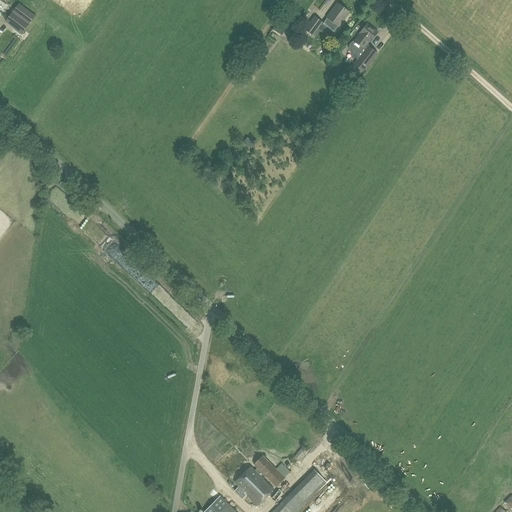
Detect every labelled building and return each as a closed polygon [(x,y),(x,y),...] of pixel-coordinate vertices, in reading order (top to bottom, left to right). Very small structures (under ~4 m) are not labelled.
[(4,21),(20,34),(36,16),(19,3),(4,21)] [(326,17),(338,26),(349,12),(337,3),(326,17)] [(275,25),(285,31),(292,22),(281,14),(275,25)] [(304,29),(312,36),(322,22),(314,16),(304,29)] [(360,34),(354,41),(363,48),(369,40),(370,41),(377,32),(367,24),(359,33),(360,34)] [(360,65),(366,68),(378,48),(372,44),(360,65)] [(353,86),(357,81),(348,73),(344,78),(353,86)] [(251,148),(254,144),(245,138),(242,142),(251,148)] [(66,205),(73,199),(59,183),(52,188),(66,205)] [(95,216),(86,224),(93,232),(102,224),(95,216)] [(96,230),(101,237),(109,230),(104,224),(96,230)] [(107,239),(118,251),(125,246),(113,234),(107,239)] [(308,450),(303,446),(294,456),(299,460),(308,450)] [(262,479),(265,476),(275,487),(284,478),(262,455),(253,464),(257,468),(254,470),(250,467),(234,482),(257,505),(273,489),(262,479)] [(313,469),(282,501),(271,511),(293,511),(297,511),(327,482),(313,469)] [(497,478),(509,488),(511,484),(511,480),(503,472),(497,478)] [(344,496),(335,489),(330,496),(339,502),(344,496)] [(355,489),(334,511),(351,511),(365,497),(355,489)] [(236,511),(227,503),(224,506),(217,511),(236,511)]
